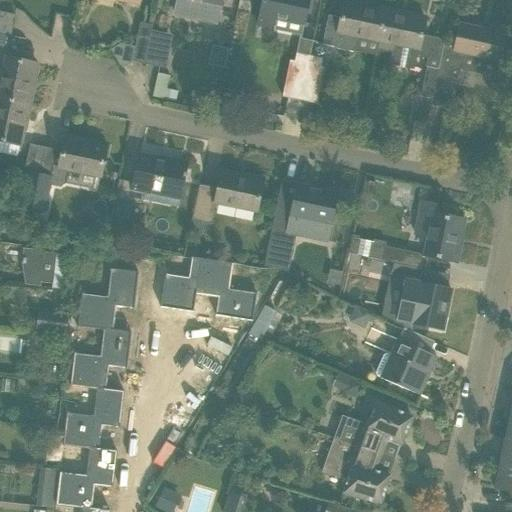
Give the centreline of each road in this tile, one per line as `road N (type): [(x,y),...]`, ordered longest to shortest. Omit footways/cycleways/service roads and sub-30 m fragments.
road 1 (residential): [(511,199),(72,105)]
road 2 (residential): [(447,511),(511,214)]
road 3 (residential): [(133,453),(153,328),(189,331),(207,348),(155,440)]
